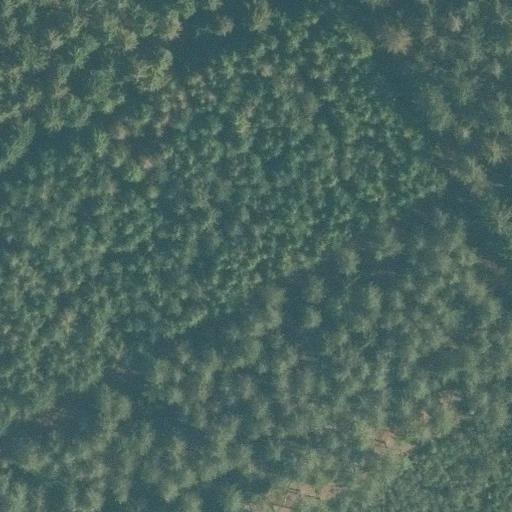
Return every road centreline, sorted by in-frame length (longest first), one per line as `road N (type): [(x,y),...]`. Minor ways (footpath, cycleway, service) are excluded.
road 1 (track): [(442,169),(347,0)]
road 2 (track): [(442,169),(511,297)]
